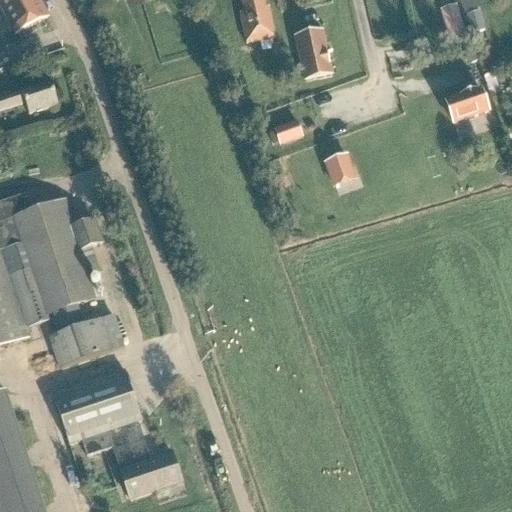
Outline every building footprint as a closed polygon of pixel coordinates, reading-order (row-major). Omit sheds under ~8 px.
[(0,0),(0,5),(16,36),(47,20),(36,0),(0,0)] [(262,0),(240,0),(243,15),(240,16),(246,46),(255,44),(255,46),(260,45),(260,43),(274,40),(268,10),(265,10),(262,0)] [(460,0),(466,15),(478,11),(481,10),(477,0),(460,0)] [(465,38),(456,8),(441,12),(450,43),(465,38)] [(478,11),(466,15),(473,37),(485,33),(478,11)] [(332,77),(323,35),(293,41),(300,70),(303,83),(332,77)] [(58,108),(50,85),(21,94),(21,95),(0,101),(0,113),(25,106),(29,117),(58,108)] [(480,91),(446,103),(454,126),(489,113),(480,91)] [(274,132),(279,148),(302,139),(297,124),(274,132)] [(345,158),(326,165),(326,166),(334,188),(353,181),(345,159),(345,158)] [(0,350),(26,342),(23,332),(47,323),(45,318),(53,316),(59,336),(48,339),(59,372),(111,355),(100,322),(84,327),(77,308),(95,302),(88,279),(79,254),(102,246),(94,222),(74,229),(66,203),(26,216),(20,198),(0,205),(0,350)] [(87,459),(112,451),(130,504),(182,486),(172,456),(150,463),(138,425),(141,424),(125,374),(53,398),(69,448),(82,444),(87,459)] [(0,511),(43,511),(4,395),(0,396),(0,511)]
